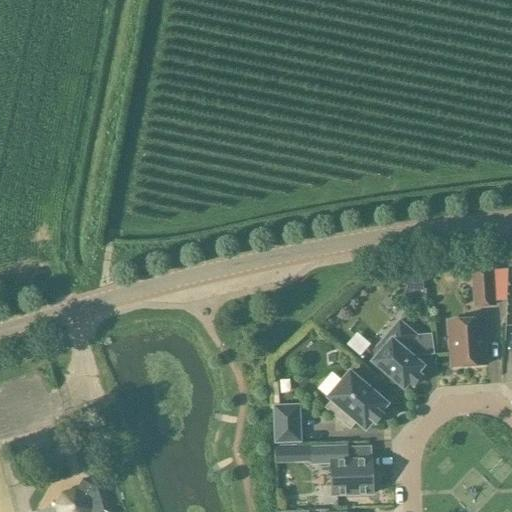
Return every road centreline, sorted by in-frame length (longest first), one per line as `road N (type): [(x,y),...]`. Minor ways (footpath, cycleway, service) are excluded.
road 1 (tertiary): [(0,331),(230,267),(511,220)]
road 2 (track): [(101,301),(157,0)]
road 3 (residential): [(407,511),(405,448),(433,414),(468,402),(498,405),(511,418)]
